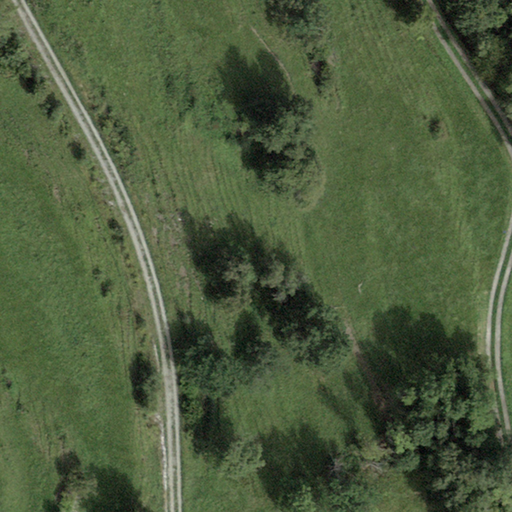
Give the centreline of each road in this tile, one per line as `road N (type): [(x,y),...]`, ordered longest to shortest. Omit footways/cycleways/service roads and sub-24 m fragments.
road 1 (track): [(185,511),(161,298),(89,124),(22,0)]
road 2 (track): [(511,248),(491,398),(511,468)]
road 3 (track): [(424,0),(436,31),(511,137)]
